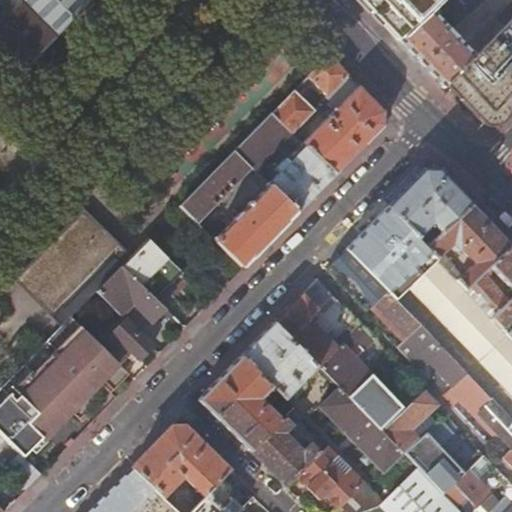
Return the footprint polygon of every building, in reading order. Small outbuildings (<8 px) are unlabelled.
[(0,0),(0,39),(26,66),(91,0),(0,0)] [(362,0),(397,40),(439,0),(362,0)] [(481,0),(439,0),(397,40),(442,87),(445,84),(503,26),(495,18),(466,48),(450,31),(481,0)] [(511,16),(503,26),(445,84),(481,121),(492,111),(502,120),(511,110),(511,16)] [(337,108),(303,142),(305,144),(335,174),(383,125),(383,112),(328,53),(307,74),(315,83),(312,86),(319,93),(322,90),(327,95),(325,97),(337,108)] [(315,111),(293,90),(272,111),(291,130),(297,136),(308,125),(305,120),(315,111)] [(253,170),(291,130),(272,111),(233,150),(251,168),(253,170)] [(280,170),(267,183),(269,185),(297,213),(335,174),(305,144),(289,161),(285,157),(276,167),(280,170)] [(198,223),(251,168),(233,150),(180,205),(198,223)] [(432,233),(436,237),(471,204),(438,170),(424,169),(387,207),(426,247),(431,242),(421,232),(427,226),(427,220),(431,220),(432,224),(437,229),(432,233)] [(228,226),(215,239),(243,267),(297,213),(269,185),(253,201),(249,197),(246,201),(249,205),(240,214),(235,209),(223,221),(228,226)] [(485,267),(509,245),(471,204),(436,237),(431,242),(426,247),(464,287),(485,267)] [(464,287),(426,247),(387,207),(360,234),(472,351),(511,392),(511,337),(508,333),(492,316),(464,287)] [(50,314),(62,325),(71,316),(95,291),(121,265),(129,256),(102,228),(101,228),(93,221),(86,217),(84,216),(82,217),(78,219),(76,221),(75,220),(17,279),(51,314),(50,314)] [(155,299),(182,271),(147,238),(129,256),(121,265),(155,299)] [(501,278),(511,290),(511,247),(509,245),(485,267),(489,272),(492,270),(497,274),(493,277),(497,282),(501,278)] [(370,306),(403,341),(420,324),(345,249),(324,270),(364,312),(370,306)] [(95,291),(111,307),(119,314),(121,316),(129,307),(134,311),(137,308),(152,322),(166,309),(155,299),(121,265),(95,291)] [(332,294),(316,278),(273,322),(317,365),(318,367),(334,352),(304,322),(332,294)] [(511,297),(492,316),(508,333),(511,328),(511,297)] [(62,325),(0,388),(0,433),(3,437),(7,441),(18,452),(23,457),(45,435),(37,427),(42,422),(52,432),(69,414),(80,424),(98,406),(103,411),(114,400),(109,395),(130,373),(118,362),(100,344),(71,316),(62,325)] [(124,319),(100,344),(118,362),(125,355),(126,353),(125,352),(128,349),(139,359),(152,346),(124,319)] [(304,378),(317,365),(273,322),(241,355),(271,386),(283,398),(290,392),(296,397),(306,386),(306,380),(304,378)] [(431,355),(457,382),(466,373),(458,364),(429,334),(420,324),(403,341),(397,346),(418,368),(431,355)] [(374,338),(361,325),(334,352),(318,367),(328,377),(338,387),(347,396),(361,381),(343,363),(348,358),(351,361),(374,338)] [(511,392),(472,351),(458,364),(466,373),(511,421),(511,392)] [(264,393),(271,386),(241,355),(199,397),(200,400),(249,450),(284,415),(292,407),(285,400),(273,411),(265,404),(270,400),(264,393)] [(451,389),(509,450),(511,446),(511,421),(466,373),(457,382),(451,389)] [(386,407),(361,381),(347,396),(378,429),(401,407),(403,410),(424,389),(415,380),(386,407)] [(318,406),(383,473),(403,454),(402,453),(381,431),(378,429),(347,396),(338,387),(318,406)] [(439,405),(424,389),(403,410),(381,431),(402,453),(418,437),(411,429),(432,408),(434,410),(439,405)] [(293,424),(284,415),(249,450),(284,485),(295,475),(319,451),(310,441),(302,450),(294,441),(299,436),(294,431),(288,436),(284,432),(293,424)] [(466,472),(440,445),(454,431),(440,417),(418,437),(402,453),(403,454),(417,468),(443,495),(466,472)] [(181,477),(202,497),(216,482),(220,478),(227,471),(182,426),(172,426),(132,467),(163,496),(181,477)] [(0,449),(7,441),(3,437),(0,439),(0,465),(3,468),(8,463),(11,460),(0,449)] [(0,449),(11,460),(18,452),(7,441),(0,449)] [(330,461),(338,454),(327,443),(319,451),(295,475),(319,499),(323,495),(337,509),(365,481),(349,465),(342,473),(330,461)] [(511,446),(509,450),(503,456),(511,465),(511,446)] [(8,463),(30,486),(41,475),(23,457),(18,452),(11,460),(8,463)] [(478,476),(493,462),(485,453),(470,468),(478,476)] [(179,511),(163,496),(132,467),(93,506),(99,511),(179,511)] [(411,511),(459,511),(454,506),(443,495),(417,468),(392,492),(411,511)] [(471,502),(476,507),(492,491),(478,476),(470,468),(466,472),(443,495),(454,506),(465,496),(471,502)] [(497,476),(502,481),(507,476),(502,471),(497,476)] [(508,487),(511,482),(511,481),(507,476),(502,481),(508,487)] [(384,501),(369,486),(365,481),(337,509),(333,511),(360,511),(362,511),(368,511),(384,501)] [(235,511),(241,507),(216,482),(202,497),(186,511),(235,511)] [(501,499),(492,491),(476,507),(471,511),(487,511),(488,511),(487,511),(511,511),(511,501),(506,495),(501,499)] [(471,511),(476,507),(471,502),(459,511),(471,511)]
